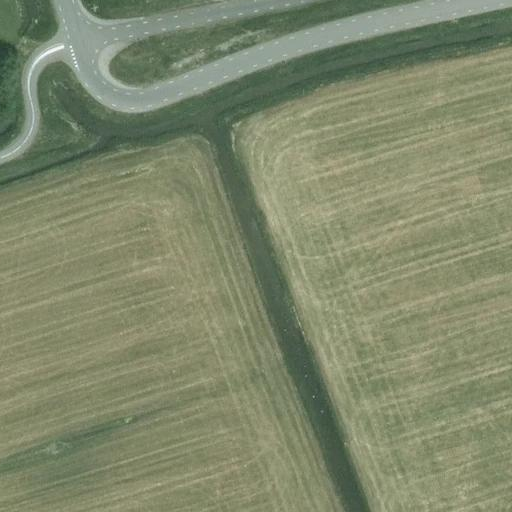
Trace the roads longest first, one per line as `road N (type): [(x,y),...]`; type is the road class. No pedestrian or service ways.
road 1 (unclassified): [(78,41),(100,90),(142,100),(323,37),(483,0)]
road 2 (unclassified): [(78,41),(291,0)]
